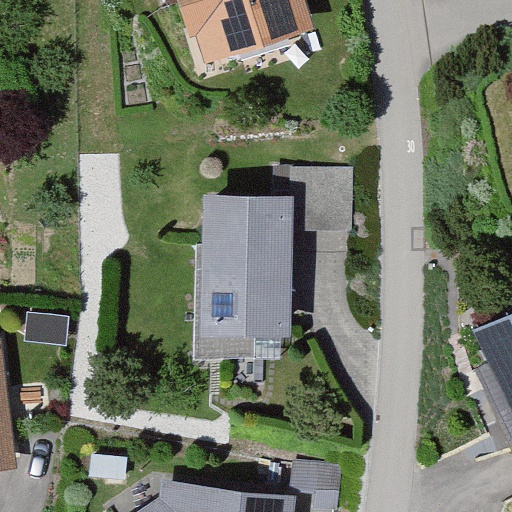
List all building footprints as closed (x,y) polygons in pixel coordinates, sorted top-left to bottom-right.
[(196,0),(210,42),(304,12),(300,0),(196,0)] [(354,167),(291,164),(290,191),(289,219),(352,221),(354,167)] [(212,188),(207,314),(285,317),(289,219),(290,191),(212,188)] [(67,312),(29,308),(26,333),(65,337),(67,312)] [(484,364),(511,424),(511,309),(482,324),(498,358),(484,364)] [(0,455),(9,454),(0,393),(0,455)] [(341,465),(295,459),(291,483),(337,490),(341,465)] [(288,511),(291,494),(164,476),(163,494),(133,511),(288,511)]
